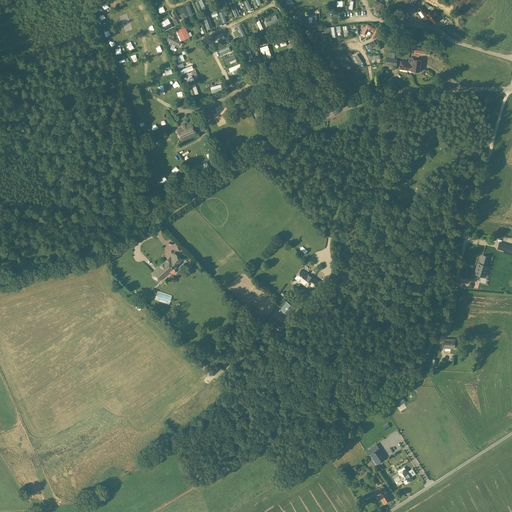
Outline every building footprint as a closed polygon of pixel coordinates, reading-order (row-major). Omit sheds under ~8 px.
[(199,10),(205,7),(201,0),(199,0),(195,2),(199,10)] [(247,0),(245,0),(243,1),(248,10),(252,8),(247,0)] [(403,0),(400,6),(404,9),(410,0),(403,0)] [(411,0),(408,5),(414,9),(419,0),(411,0)] [(184,17),(193,14),(190,4),(181,7),(184,17)] [(422,18),(424,17),(425,19),(427,17),(433,24),(439,20),(437,17),(439,16),(435,10),(433,12),(432,11),(429,14),(423,5),(418,9),(420,12),(418,13),(422,18)] [(214,27),(209,15),(203,17),(208,29),(214,27)] [(317,15),(309,15),(309,27),(317,26),(317,15)] [(168,18),(160,22),(164,31),(173,27),(168,18)] [(374,39),(379,28),(366,23),(362,34),(366,36),(368,30),(373,32),(371,37),(374,39)] [(340,26),(325,28),(325,31),(321,32),(321,36),(329,35),(328,31),(331,30),(332,38),(337,37),(337,32),(341,32),(340,26)] [(190,32),(187,33),(185,27),(176,30),(180,40),(192,36),(190,32)] [(224,47),(228,45),(222,32),(219,33),(224,47)] [(170,49),(173,50),(175,44),(179,46),(180,43),(168,38),(167,41),(169,41),(167,46),(171,47),(170,49)] [(268,45),(260,47),(261,51),(265,50),(267,57),(271,56),(268,45)] [(219,50),(220,54),(231,51),(229,46),(219,50)] [(414,53),(430,56),(431,49),(415,47),(414,53)] [(233,51),(229,53),(230,57),(224,59),(226,64),(230,62),(230,64),(237,61),(233,51)] [(182,54),(176,56),(178,62),(184,60),(182,54)] [(358,54),(352,57),(355,62),(358,60),(360,66),(363,64),(358,54)] [(340,59),(347,71),(354,67),(347,55),(340,59)] [(409,57),(409,59),(409,62),(401,61),(400,69),(420,72),(421,61),(413,60),(414,58),(409,57)] [(386,65),(396,66),(397,59),(387,58),(386,65)] [(186,65),(180,66),(182,73),(192,70),(190,66),(187,67),(186,65)] [(233,78),(235,83),(245,80),(243,75),(233,78)] [(212,94),(223,91),(221,84),(210,87),(212,94)] [(180,141),(196,134),(191,123),(176,130),(180,141)] [(507,244),(499,242),(497,249),(505,251),(507,244)] [(173,255),(152,273),(158,280),(173,267),(175,269),(181,260),(174,254),(173,255)] [(486,266),(485,266),(487,257),(481,255),(479,264),(478,264),(475,274),(482,276),(486,266)] [(307,286),(309,283),(314,287),(318,282),(302,270),(296,278),(307,286)] [(171,294),(155,294),(155,302),(171,302),(171,294)] [(295,308),(286,301),(280,309),(290,316),(295,308)] [(446,351),(449,351),(450,351),(450,349),(455,349),(455,339),(444,339),(444,348),(445,348),(445,351),(446,351)] [(386,458),(379,448),(368,455),(375,466),(386,458)] [(412,479),(410,476),(411,475),(412,477),(416,474),(412,468),(408,471),(409,472),(408,473),(405,469),(399,473),(399,474),(397,475),(398,477),(395,479),(399,484),(404,481),(405,483),(412,479)] [(384,480),(378,472),(374,474),(378,479),(375,481),(377,484),(380,482),(384,480)] [(383,485),(374,491),(376,495),(377,494),(384,505),(392,500),(383,485)]
